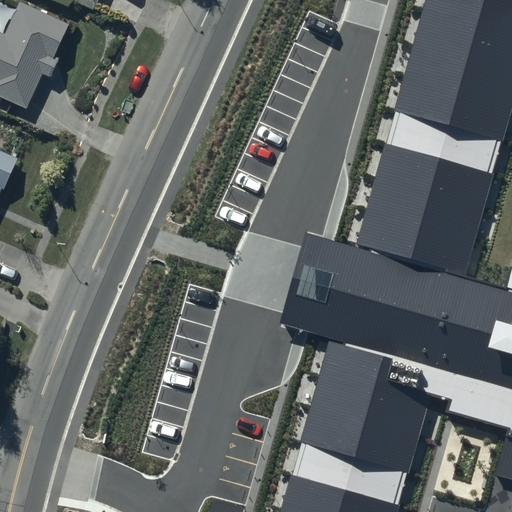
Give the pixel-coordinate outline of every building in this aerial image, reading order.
[(63,0),(96,14),(102,0),(63,0)] [(511,267),(505,287),(461,275),(511,95),(511,3),(500,0),(429,0),(358,248),(345,293),(332,339),(279,511),(398,511),(432,397),(447,401),(442,417),(510,437),(497,479),(511,483),(511,267)] [(9,41),(0,36),(0,102),(28,115),(44,80),(54,84),(62,66),(57,64),(72,32),(23,10),(9,41)] [(0,193),(16,158),(1,151),(2,148),(0,146),(0,193)] [(332,339),(358,248),(305,234),(279,324),(332,339)] [(243,511),(244,509),(215,501),(211,511),(243,511)]
